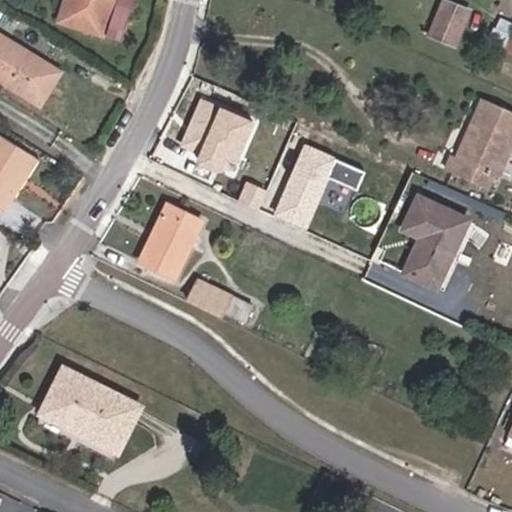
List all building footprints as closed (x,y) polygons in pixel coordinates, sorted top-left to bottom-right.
[(108,32),(120,0),(74,0),(68,19),(108,32)] [(136,0),(120,0),(108,32),(130,39),(141,2),(136,0)] [(468,16),(444,5),(428,38),(452,49),(468,16)] [(40,60),(21,90),(74,122),(94,92),(40,60)] [(265,135),(276,112),(218,84),(207,107),(265,135)] [(511,178),(511,119),(494,111),(467,166),(463,165),(455,181),(495,200),(502,187),(507,189),(511,178)] [(43,164),(6,141),(0,150),(0,210),(8,216),(43,164)] [(350,211),(367,167),(298,142),(272,213),(308,226),(318,200),(350,211)] [(239,198),(254,203),(260,186),(245,181),(239,198)] [(463,228),(413,204),(400,231),(420,242),(403,279),(433,294),(463,228)] [(172,277),(200,221),(169,205),(140,261),(172,277)] [(188,306),(216,321),(221,313),(228,298),(199,283),(188,306)] [(251,309),(228,298),(221,313),(243,324),(251,309)] [(335,356),(321,349),(316,360),(330,367),(335,356)] [(43,413),(119,455),(143,410),(67,370),(43,413)] [(511,425),(501,446),(511,451),(511,425)]
